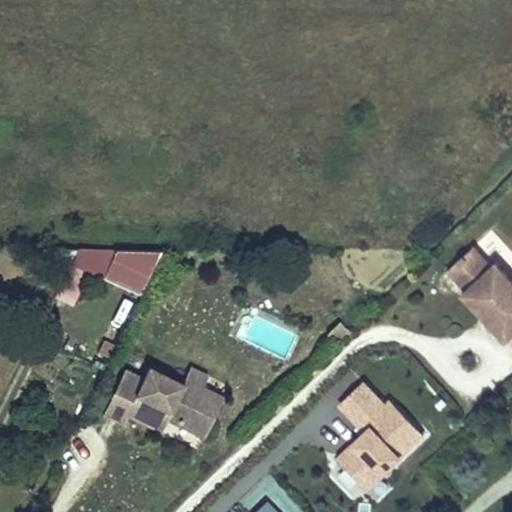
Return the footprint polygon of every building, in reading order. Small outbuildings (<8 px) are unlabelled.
[(71,265),(79,249),(45,249),(45,265),(71,265)] [(141,292),(161,251),(79,249),(71,265),(56,295),(74,304),(91,270),(141,292)] [(508,348),(511,351),(511,286),(497,270),(493,274),(475,254),(448,279),(466,298),(462,302),(506,350),(508,348)] [(337,344),(350,332),(340,322),(328,335),(337,344)] [(109,357),(115,345),(105,340),(98,352),(109,357)] [(203,387),(209,375),(192,366),(186,378),(203,387)] [(204,437),(223,397),(203,387),(186,378),(183,384),(149,367),(144,379),(126,370),(104,415),(123,424),(127,415),(161,432),(167,419),(170,414),(177,418),(180,425),(204,437)] [(369,433),(340,459),(370,490),(425,439),(392,403),(388,407),(367,385),(344,406),(369,433)] [(180,425),(177,418),(170,414),(167,419),(180,425)]
